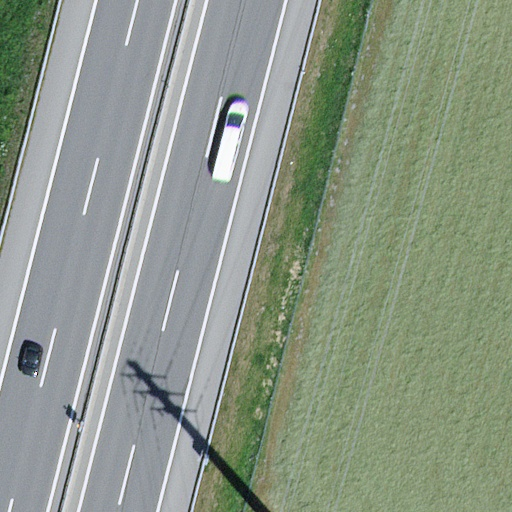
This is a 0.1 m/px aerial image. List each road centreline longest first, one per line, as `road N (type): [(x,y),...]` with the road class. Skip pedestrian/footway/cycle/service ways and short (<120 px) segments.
road 1 (motorway): [(117,511),(246,0)]
road 2 (motorway): [(136,0),(8,511)]
